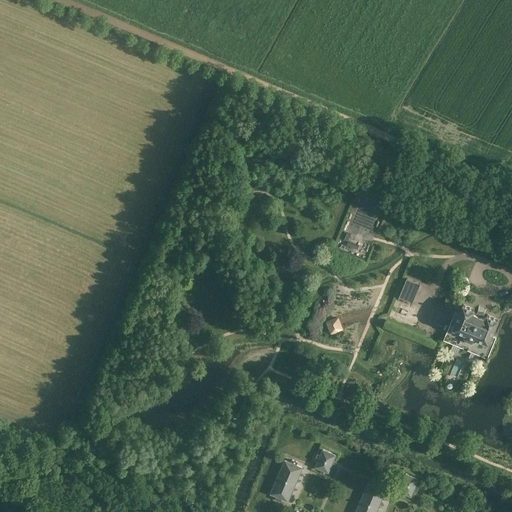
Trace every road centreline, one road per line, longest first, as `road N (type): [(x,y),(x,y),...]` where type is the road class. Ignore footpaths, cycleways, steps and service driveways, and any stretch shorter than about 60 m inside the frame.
road 1 (track): [(222,65),(511,186)]
road 2 (track): [(62,0),(222,65)]
